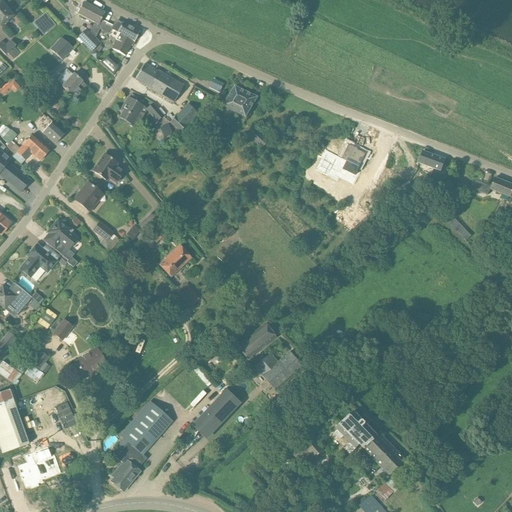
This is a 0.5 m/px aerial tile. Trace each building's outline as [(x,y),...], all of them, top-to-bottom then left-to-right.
[(0,1),(0,26),(0,27),(13,17),(0,2),(0,1)] [(101,19),(104,14),(83,3),(77,14),(97,25),(96,27),(109,34),(111,29),(113,26),(101,19)] [(44,24),(39,29),(43,34),(54,25),(45,15),(40,19),(44,24)] [(133,41),(134,42),(139,33),(122,23),(118,21),(116,22),(112,29),(121,34),(112,49),(125,56),(133,41)] [(100,43),(86,29),(78,38),(91,52),(100,43)] [(73,49),(61,38),(50,50),(62,61),(73,49)] [(15,46),(10,41),(6,45),(2,41),(0,42),(0,50),(5,56),(8,53),(13,58),(19,53),(14,47),(15,46)] [(91,55),(96,59),(100,54),(95,50),(91,55)] [(107,56),(101,62),(114,74),(120,68),(107,56)] [(50,71),(42,64),(35,71),(43,78),(50,71)] [(157,72),(144,64),(135,80),(147,87),(147,88),(173,104),(183,86),(158,71),(157,72)] [(62,75),(57,80),(63,86),(61,87),(68,93),(75,99),(81,92),(78,90),(84,84),(82,82),(74,75),(73,74),(72,75),(66,70),(62,75)] [(6,84),(0,89),(0,110),(16,95),(6,84)] [(257,98),(235,87),(217,118),(229,125),(235,113),(246,118),(257,98)] [(126,107),(119,118),(130,125),(130,126),(136,130),(144,115),(140,112),(143,107),(136,103),(128,98),(123,105),(126,107)] [(162,116),(152,104),(146,109),(156,122),(162,116)] [(188,104),(169,123),(179,133),(198,113),(188,104)] [(64,134),(52,123),(49,126),(46,123),(40,129),(43,132),(42,133),(55,145),(64,134)] [(168,124),(160,128),(164,137),(172,134),(168,124)] [(269,141),(256,128),(248,137),(261,149),(269,141)] [(10,130),(2,139),(8,145),(12,142),(17,136),(10,130)] [(15,145),(9,152),(10,154),(11,155),(12,157),(13,158),(21,165),(31,154),(40,162),(50,151),(42,144),(32,135),(20,149),(15,145)] [(325,150),(321,158),(331,163),(325,174),(325,175),(337,181),(339,178),(354,185),(360,173),(359,172),(357,171),(362,162),(366,154),(354,148),(349,146),(349,145),(342,158),(342,159),(338,157),(325,150)] [(0,166),(18,181),(22,176),(7,164),(10,160),(0,152),(0,166)] [(445,160),(423,152),(418,163),(441,172),(445,160)] [(116,167),(118,164),(111,159),(111,158),(106,154),(105,155),(104,154),(92,171),(107,181),(109,178),(116,183),(124,173),(116,167)] [(0,175),(13,186),(18,181),(0,166),(0,175)] [(370,183),(377,189),(384,182),(377,175),(370,183)] [(425,181),(419,175),(396,196),(399,199),(386,212),(385,211),(377,217),(382,223),(417,192),(415,190),(425,181)] [(476,180),(472,189),(488,195),(490,189),(511,197),(511,198),(509,206),(506,214),(511,216),(511,185),(495,178),(491,187),(476,180)] [(87,183),(73,200),(74,200),(75,201),(89,213),(92,209),(90,207),(101,194),(87,183),(88,183),(87,183)] [(11,223),(0,214),(0,235),(0,236),(11,223)] [(146,235),(158,224),(151,217),(139,228),(146,235)] [(53,239),(48,245),(67,261),(67,262),(73,268),(77,263),(71,258),(73,255),(68,250),(78,239),(71,233),(73,232),(71,230),(71,231),(58,220),(46,233),(53,239)] [(119,239),(99,223),(93,231),(103,239),(100,243),(110,251),(119,239)] [(137,235),(140,231),(133,226),(131,229),(137,235)] [(165,235),(158,228),(144,241),(150,248),(165,235)] [(26,262),(19,270),(30,279),(40,268),(47,274),(57,263),(44,252),(36,245),(27,256),(24,260),(26,262)] [(191,259),(179,246),(159,265),(170,278),(191,259)] [(107,261),(112,266),(115,263),(110,258),(107,261)] [(27,295),(21,290),(13,283),(13,284),(15,285),(9,291),(2,285),(0,287),(0,306),(4,310),(10,303),(15,308),(20,312),(31,299),(27,295)] [(199,300),(186,285),(177,292),(189,307),(199,300)] [(39,305),(43,300),(35,293),(31,298),(39,305)] [(33,301),(29,305),(35,310),(39,306),(33,301)] [(162,313),(157,306),(143,315),(148,323),(162,313)] [(72,327),(63,320),(53,334),(62,341),(72,327)] [(276,337),(266,324),(238,346),(248,359),(276,337)] [(16,339),(8,332),(0,342),(0,352),(3,355),(16,339)] [(105,364),(96,348),(88,353),(89,354),(75,363),(83,379),(94,373),(93,371),(105,364)] [(49,358),(40,351),(29,367),(43,377),(50,367),(45,363),(49,358)] [(303,369),(290,353),(278,363),(271,354),(255,368),(276,392),(303,369)] [(13,370),(2,362),(0,364),(0,375),(13,385),(14,385),(16,386),(19,381),(17,380),(25,369),(19,365),(15,370),(14,369),(13,370)] [(250,369),(245,363),(225,379),(230,385),(250,369)] [(238,399),(227,389),(192,425),(203,435),(238,399)] [(29,445),(9,390),(0,393),(0,448),(2,454),(29,445)] [(248,400),(254,396),(251,391),(245,395),(248,400)] [(169,422),(151,404),(121,437),(128,443),(125,447),(124,447),(115,457),(122,463),(111,477),(114,479),(111,483),(121,491),(124,491),(139,472),(137,470),(144,461),(139,458),(141,455),(142,455),(171,423),(169,422)] [(375,438),(377,437),(353,413),(336,429),(337,430),(334,434),(340,440),(343,436),(350,444),(345,449),(350,455),(360,445),(370,456),(382,445),(375,438)] [(379,434),(377,437),(375,438),(382,445),(370,456),(390,476),(406,461),(379,434)] [(324,450),(312,436),(292,454),(301,464),(310,455),(314,459),(324,450)] [(48,448),(32,453),(42,483),(43,482),(42,480),(61,474),(54,456),(51,457),(48,448)] [(27,463),(17,466),(20,473),(19,474),(22,481),(23,481),(25,489),(30,487),(31,489),(39,487),(38,484),(42,483),(32,453),(24,456),(27,463)] [(160,470),(174,479),(181,469),(186,472),(192,463),(180,455),(176,461),(169,457),(160,470)] [(385,511),(371,496),(359,507),(363,511),(385,511)]
